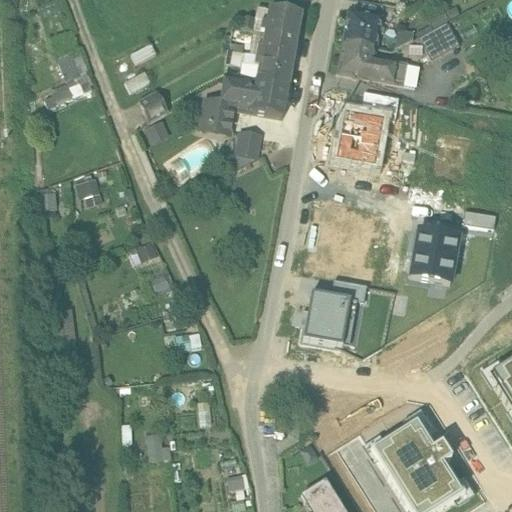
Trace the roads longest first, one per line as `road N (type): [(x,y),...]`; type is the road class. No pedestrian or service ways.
road 1 (track): [(265,410),(217,344),(75,0)]
road 2 (residential): [(272,364),(433,394),(511,502)]
road 3 (residential): [(334,0),(303,182)]
road 4 (residential): [(303,182),(272,364)]
road 5 (residential): [(272,364),(265,410),(269,511)]
road 6 (residential): [(303,182),(423,205)]
